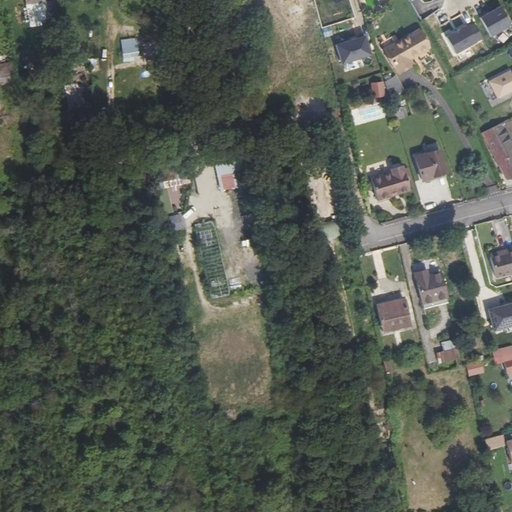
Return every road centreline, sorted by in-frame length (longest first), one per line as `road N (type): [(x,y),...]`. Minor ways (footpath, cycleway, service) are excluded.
road 1 (track): [(0,192),(76,178),(230,123),(315,116),(338,129),(367,229)]
road 2 (residential): [(367,229),(384,232),(509,199)]
